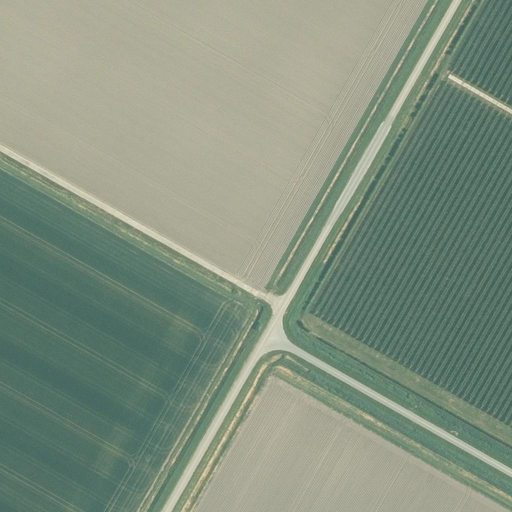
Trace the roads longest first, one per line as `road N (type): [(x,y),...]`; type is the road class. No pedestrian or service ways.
road 1 (unclassified): [(273,329),(458,0)]
road 2 (track): [(0,150),(256,300),(273,329)]
road 3 (unclassified): [(273,329),(511,473)]
road 4 (unclassified): [(165,511),(273,329)]
